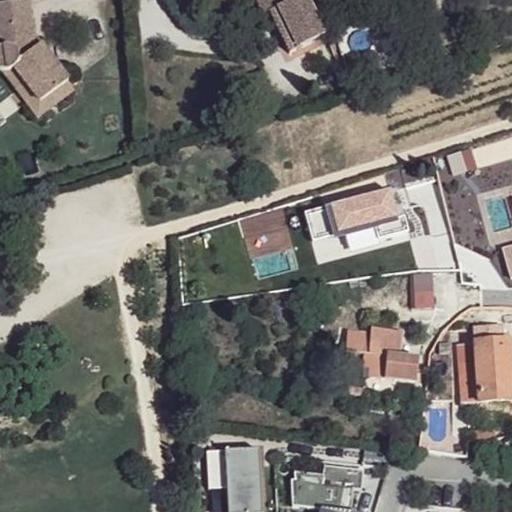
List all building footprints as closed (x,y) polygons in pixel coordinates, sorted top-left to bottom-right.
[(273,13),(267,0),(252,0),(279,60),(288,56),(269,16),(273,13)] [(267,0),(273,13),(269,16),(288,56),(326,40),(307,0),(267,0)] [(0,42),(32,28),(28,3),(0,5),(0,42)] [(457,19),(429,26),(435,52),(464,44),(457,19)] [(0,42),(0,71),(1,72),(7,73),(14,71),(37,104),(68,82),(32,34),(32,28),(0,42)] [(1,72),(36,120),(73,91),(68,82),(37,104),(14,71),(7,73),(1,72)] [(413,278),(415,311),(433,310),(432,277),(413,278)] [(369,369),(367,379),(413,384),(416,359),(398,357),(399,348),(387,347),(388,331),(369,329),(368,335),(347,333),(345,353),(363,355),(361,367),(369,369)] [(387,347),(399,348),(400,332),(388,331),(387,347)] [(460,406),(510,404),(507,343),(457,346),(460,406)] [(474,435),(474,455),(496,454),(495,435),(474,435)] [(249,452),(203,454),(205,492),(222,491),(222,496),(222,511),(258,511),(257,473),(250,474),(249,452)] [(362,473),(325,470),(324,479),(295,477),(296,485),(291,485),(292,511),(308,511),(354,511),(355,493),(361,494),(362,473)]
